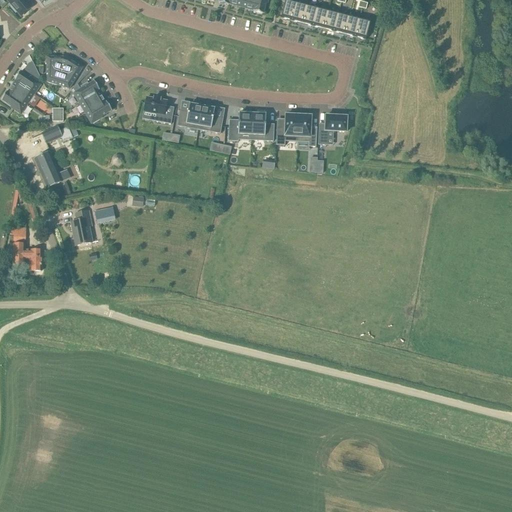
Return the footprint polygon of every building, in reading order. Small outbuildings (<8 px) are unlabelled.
[(18,12),(21,16),(31,8),(23,0),(9,0),(8,1),(12,5),(10,7),(16,13),(18,12)] [(243,0),(242,8),(252,11),(255,0),(243,0)] [(255,0),(252,11),(254,11),(254,12),(263,14),(266,0),(255,0)] [(287,1),(282,19),(292,22),(297,4),(287,1)] [(297,4),(292,22),(303,25),(307,6),(297,4)] [(307,6),(303,25),(313,28),(318,9),(307,6)] [(318,9),(313,28),(324,30),(328,12),(318,9)] [(328,12),(324,30),(334,33),(339,14),(328,12)] [(339,14),(334,33),(344,36),(349,17),(339,14)] [(349,17),(344,36),(355,39),(360,20),(349,17)] [(360,20),(355,39),(365,41),(370,23),(360,20)] [(69,60),(66,59),(63,58),(47,57),(46,82),(69,90),(83,68),(69,60)] [(21,72),(15,80),(16,80),(15,81),(35,94),(41,85),(39,84),(41,80),(32,62),(28,63),(22,73),(21,72)] [(15,81),(9,91),(28,104),(35,94),(15,81)] [(79,104),(99,92),(98,90),(99,90),(94,81),(88,85),(87,83),(81,87),(82,89),(73,94),(79,104)] [(22,114),(28,104),(9,91),(8,93),(7,92),(1,100),(14,109),(13,110),(19,114),(20,113),(22,114)] [(99,92),(79,104),(85,113),(105,101),(99,92)] [(147,97),(144,112),(157,114),(156,122),(171,125),(174,108),(166,107),(167,101),(160,99),(161,97),(154,96),(154,98),(147,97)] [(105,101),(85,113),(91,123),(92,123),(93,124),(100,120),(99,119),(112,111),(107,103),(106,103),(105,101)] [(198,130),(202,105),(190,103),(188,112),(180,111),(177,126),(198,130)] [(215,107),(202,105),(198,130),(220,134),(223,118),(213,117),(215,107)] [(229,120),(228,141),(238,142),(238,140),(251,140),(253,112),(240,111),(239,121),(229,120)] [(253,112),(251,140),(273,142),(274,125),(266,125),(267,113),(253,112)] [(277,128),(276,145),(285,145),(285,141),(297,142),(298,115),(286,114),(286,128),(277,128)] [(298,115),(297,142),(309,143),(309,147),(316,147),(317,133),(310,133),(310,116),(298,115)] [(319,125),(318,145),(327,145),(328,131),(346,132),(347,117),(329,116),(328,125),(319,125)] [(76,130),(69,130),(68,128),(59,132),(57,128),(42,134),(46,144),(61,138),(63,143),(73,139),(72,138),(78,135),(76,130)] [(163,133),(162,141),(170,142),(171,135),(163,133)] [(178,143),(179,136),(171,135),(170,142),(178,143)] [(229,155),(231,147),(223,146),(222,154),(229,155)] [(67,171),(60,174),(51,153),(35,159),(48,189),(71,179),(67,171)] [(115,163),(118,164),(121,162),(121,158),(119,156),(116,156),(113,158),(113,161),(115,163)] [(20,201),(27,199),(25,192),(18,194),(20,201)] [(143,206),(144,198),(135,197),(134,205),(143,206)] [(95,211),(96,218),(108,216),(107,209),(95,211)] [(92,243),(89,227),(92,227),(88,211),(75,214),(77,222),(71,223),(76,246),(92,243)] [(13,243),(26,243),(26,228),(10,228),(10,236),(13,237),(13,243)] [(41,251),(30,251),(30,252),(25,252),(25,245),(13,245),(13,267),(25,267),(25,260),(30,260),(30,272),(41,272),(41,251)] [(90,263),(97,261),(96,254),(89,256),(90,263)]
